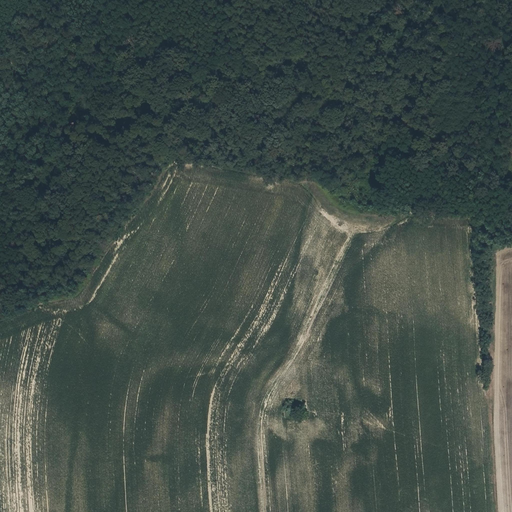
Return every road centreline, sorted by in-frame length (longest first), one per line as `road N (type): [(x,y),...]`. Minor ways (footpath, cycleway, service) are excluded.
road 1 (track): [(262,511),(260,389),(303,330),(331,242)]
road 2 (track): [(143,0),(107,25),(76,86),(44,123),(0,156)]
